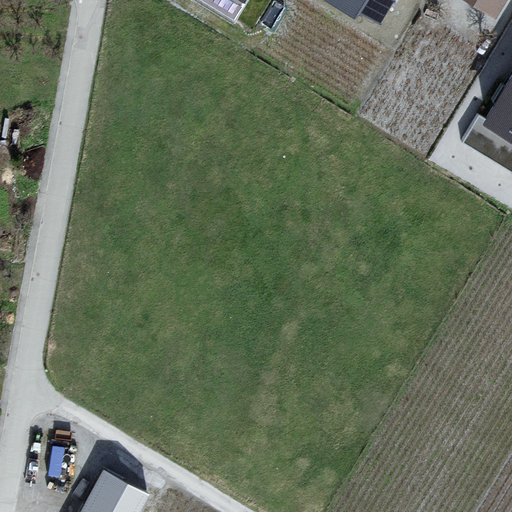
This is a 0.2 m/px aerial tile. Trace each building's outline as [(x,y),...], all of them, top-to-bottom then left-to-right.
[(239,0),(210,0),(232,12),(239,0)] [(402,9),(387,0),(301,0),(378,48),(402,9)] [(471,0),(489,11),(495,0),(471,0)] [(511,52),(475,111),(511,134),(511,52)] [(136,511),(148,491),(104,467),(80,511),(136,511)]
